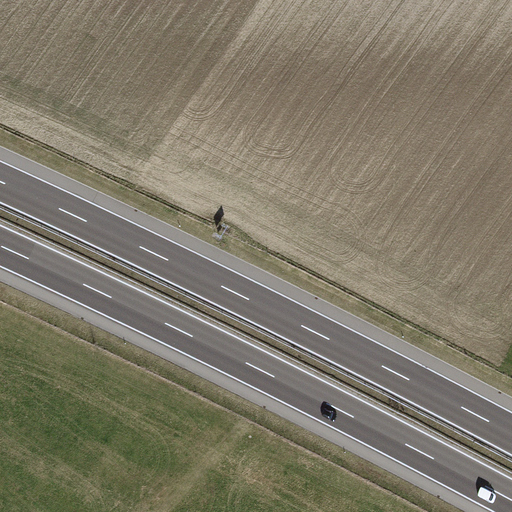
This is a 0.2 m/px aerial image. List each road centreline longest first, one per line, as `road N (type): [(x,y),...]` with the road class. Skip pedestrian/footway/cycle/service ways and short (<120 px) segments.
road 1 (motorway): [(0,246),(511,501)]
road 2 (motorway): [(511,433),(0,180)]
